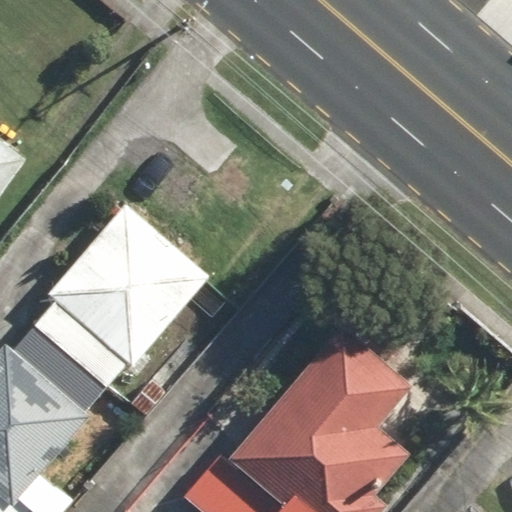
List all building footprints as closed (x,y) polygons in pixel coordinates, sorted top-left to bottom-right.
[(0,206),(36,157),(0,130),(0,90),(2,89),(0,87),(0,206)] [(133,202),(58,289),(66,297),(44,323),(114,383),(135,359),(139,362),(216,273),(133,202)] [(91,408),(113,385),(42,323),(20,348),(11,342),(0,355),(0,488),(18,503),(24,497),(36,509),(39,511),(63,511),(75,498),(45,471),(96,413),(91,408)] [(285,511),(385,511),(394,502),(382,492),(420,450),(387,421),(420,383),(350,324),(238,454),(293,504),(285,511)] [(156,378),(136,402),(150,414),(170,390),(156,378)] [(278,511),(284,505),(227,454),(189,494),(209,511),(278,511)] [(24,497),(18,503),(0,488),(0,511),(33,511),(36,509),(24,497)] [(491,511),(479,502),(471,511),(491,511)]
